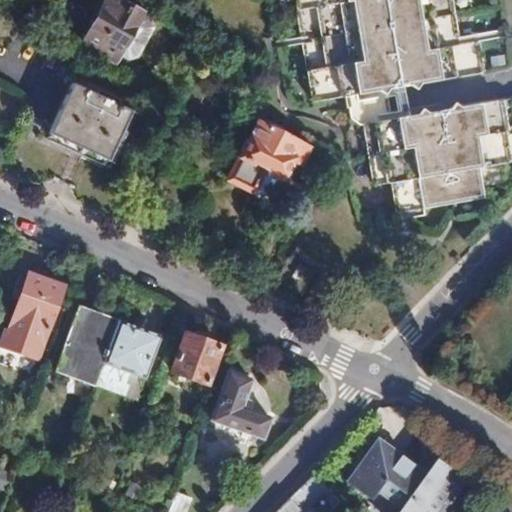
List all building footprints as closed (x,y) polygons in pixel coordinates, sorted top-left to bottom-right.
[(143,13),(118,0),(104,0),(81,45),(113,61),(118,58),(120,56),(128,60),(138,58),(155,27),(151,17),(143,13)] [(292,0),(309,102),(344,96),(346,108),(347,107),(350,119),(359,125),(362,125),(373,187),(390,183),(395,213),(422,208),(422,209),(484,198),(481,186),(508,181),(506,163),(511,162),(511,98),(410,115),(404,87),(484,72),(478,41),(459,44),(451,0),(292,0)] [(136,113),(71,83),(47,134),(113,164),(136,113)] [(261,124),(257,122),(239,158),(228,179),(251,190),(263,170),(283,180),(287,167),(296,171),(308,148),(281,134),(284,129),(264,119),(261,124)] [(185,183),(161,169),(147,194),(170,208),(185,183)] [(403,272),(391,285),(398,291),(410,279),(403,272)] [(8,329),(5,329),(0,343),(0,346),(37,360),(63,286),(27,274),(8,329)] [(78,306),(55,371),(96,384),(104,362),(117,325),(118,320),(78,306)] [(104,362),(143,375),(155,338),(117,325),(104,362)] [(208,385),(221,346),(183,332),(169,372),(208,385)] [(143,375),(104,362),(96,384),(135,398),(143,375)] [(228,372),(210,421),(262,439),(270,417),(241,407),(251,380),(228,372)] [(431,511),(462,477),(437,454),(426,467),(387,433),(367,455),(362,451),(349,467),(369,485),(375,478),(399,500),(387,511),(431,511)] [(295,507),(319,482),(309,473),(285,497),(295,507)] [(185,511),(191,499),(175,493),(168,511),(185,511)] [(312,511),(307,507),(301,511),(300,511),(295,507),(285,497),(270,511),(312,511)]
